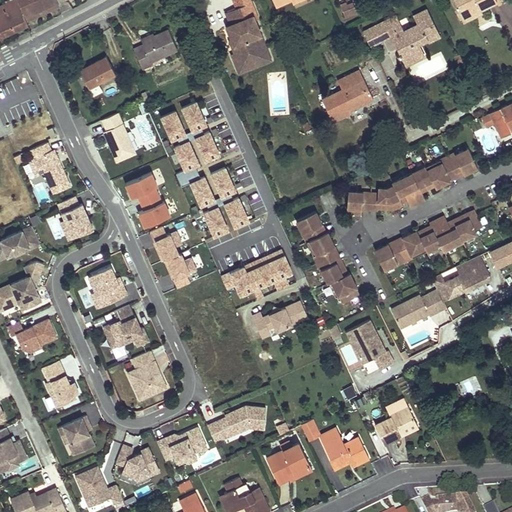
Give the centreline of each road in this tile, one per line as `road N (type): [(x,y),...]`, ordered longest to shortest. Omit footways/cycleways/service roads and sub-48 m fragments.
road 1 (residential): [(115,207),(112,232),(59,271),(58,292),(110,409),(124,421),(141,423),(184,402),(188,373),(175,345)]
road 2 (residential): [(181,0),(273,219),(219,253)]
road 3 (unknown): [(219,87),(175,113),(166,135),(244,313)]
road 4 (residential): [(511,466),(400,476),(325,511)]
road 5 (residential): [(35,47),(82,160),(115,207)]
road 6 (unknown): [(511,296),(475,314),(455,353),(372,383)]
road 7 (unknown): [(511,173),(369,244)]
road 8 (residential): [(175,345),(115,207)]
road 9 (unknown): [(273,219),(301,289),(244,313)]
road 10 (unknown): [(52,477),(0,355)]
